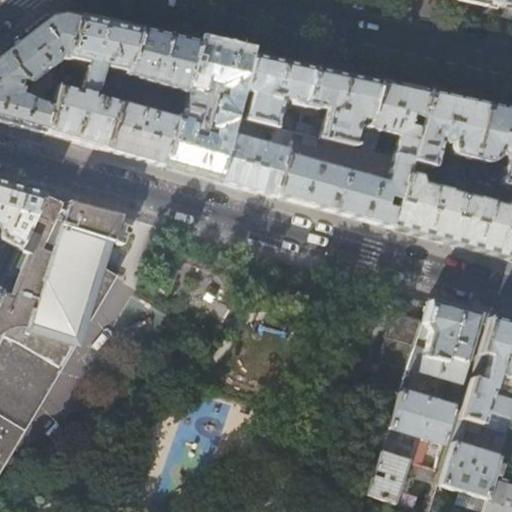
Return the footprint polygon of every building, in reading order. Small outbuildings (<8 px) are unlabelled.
[(511,0),(497,0),(497,7),(511,10),(511,0)] [(61,71),(78,17),(66,15),(60,13),(45,17),(0,51),(0,123),(42,135),(51,105),(17,96),(20,82),(27,84),(50,66),(61,71)] [(108,24),(78,17),(61,71),(51,105),(42,135),(71,143),(102,151),(115,105),(117,98),(110,96),(108,102),(92,97),(99,74),(103,75),(109,86),(120,89),(123,78),(137,30),(108,24)] [(143,31),(137,30),(123,78),(181,93),(195,43),(143,31)] [(217,48),(195,43),(181,93),(177,106),(183,108),(186,95),(195,97),(198,95),(200,85),(218,89),(216,96),(211,96),(209,97),(201,125),(203,127),(207,128),(206,136),(188,131),(191,122),(189,120),(174,116),(173,119),(160,167),(186,174),(214,182),(226,138),(232,118),(249,55),(217,48)] [(277,61),(249,55),(232,118),(254,124),(273,129),(277,115),(282,116),(284,107),(288,108),(289,104),(301,107),(312,68),(277,61)] [(340,74),(312,68),(301,107),(300,113),(313,116),(314,110),(316,111),(315,114),(318,114),(315,126),(297,121),(294,134),(296,134),(301,135),(316,139),(357,149),(375,82),(346,76),(340,74)] [(396,80),(348,69),(346,76),(375,82),(394,86),(396,80)] [(394,86),(375,82),(357,149),(372,153),(378,132),(396,137),(390,157),(408,162),(426,93),(404,88),(394,86)] [(484,106),(426,93),(408,162),(427,166),(432,168),(437,148),(443,149),(444,146),(445,146),(446,146),(447,145),(448,145),(448,148),(449,149),(449,151),(450,153),(452,155),(454,156),(456,157),(469,160),(469,159),(484,106)] [(173,119),(115,105),(102,151),(129,159),(160,167),(173,119)] [(511,111),(484,106),(469,159),(480,162),(478,168),(487,171),(489,162),(490,161),(491,160),(492,159),(493,158),(494,157),(494,155),(494,153),(494,152),(495,153),(497,154),(498,155),(499,155),(500,155),(499,160),(503,161),(497,184),(504,185),(511,187),(511,111)] [(290,132),(273,129),(254,124),(250,145),(226,138),(214,182),(238,188),(273,198),(285,152),(288,139),(290,132)] [(294,134),(290,132),(288,139),(295,141),(296,134),(294,134)] [(314,148),(316,139),(301,135),(299,144),(314,148)] [(398,197),(408,162),(390,157),(384,179),(285,152),(273,198),(320,211),(389,230),(395,207),(384,203),(387,194),(398,197)] [(426,170),(427,166),(408,162),(398,197),(395,207),(389,230),(471,252),(504,261),(511,231),(511,187),(504,185),(503,189),(505,191),(509,193),(507,202),(500,207),(461,198),(465,182),(455,180),(453,189),(445,187),(444,193),(419,186),(417,178),(418,171),(423,172),(426,170)] [(464,176),(466,169),(467,167),(446,162),(444,171),(464,176)] [(486,174),(466,169),(464,176),(484,181),(486,174)] [(21,191),(0,184),(0,250),(2,251),(5,244),(17,249),(40,196),(21,191)] [(50,198),(40,196),(17,249),(0,286),(0,419),(18,430),(112,276),(96,265),(103,241),(120,244),(126,226),(78,207),(68,203),(50,198)] [(421,322),(406,369),(460,385),(465,366),(464,364),(478,316),(451,308),(428,302),(421,322)] [(398,394),(406,369),(421,322),(393,313),(377,362),(381,363),(378,373),(374,372),(369,386),(398,395),(398,394)] [(475,511),(480,511),(491,478),(497,459),(459,447),(467,423),(504,435),(511,408),(511,402),(489,396),(494,379),(497,380),(498,377),(511,380),(511,385),(511,325),(488,318),(436,487),(478,500),(475,511)] [(398,394),(398,395),(386,430),(441,446),(452,410),(398,394)] [(511,408),(504,435),(500,448),(511,451),(511,408)] [(0,459),(18,430),(0,419),(0,459)] [(365,496),(384,502),(419,511),(420,511),(426,495),(404,488),(408,478),(402,476),(407,464),(378,455),(365,496)] [(511,511),(511,483),(491,478),(480,511),(511,511)]
